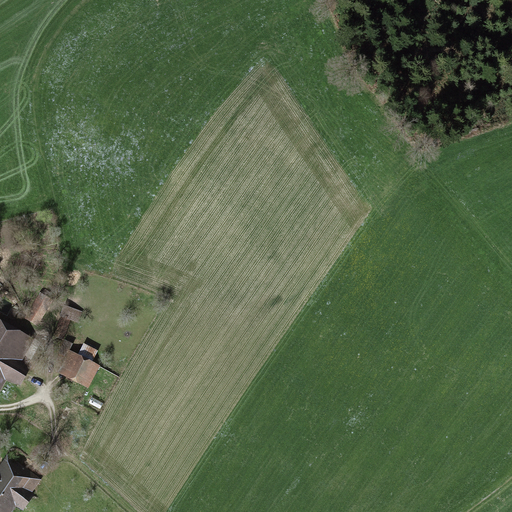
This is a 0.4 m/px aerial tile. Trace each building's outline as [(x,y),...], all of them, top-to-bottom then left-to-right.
[(41,295),(27,319),(37,325),(51,301),(41,295)] [(56,336),(63,339),(70,320),(78,322),(81,312),(65,307),(56,336)] [(0,379),(3,374),(20,383),(28,370),(16,364),(31,336),(16,328),(11,335),(0,329),(0,379)] [(67,378),(66,380),(72,383),(73,380),(87,388),(99,368),(69,351),(71,347),(66,343),(59,354),(65,357),(57,371),(67,378)] [(12,511),(18,503),(24,507),(34,493),(29,489),(37,478),(13,460),(0,477),(0,510),(2,511),(12,511)]
